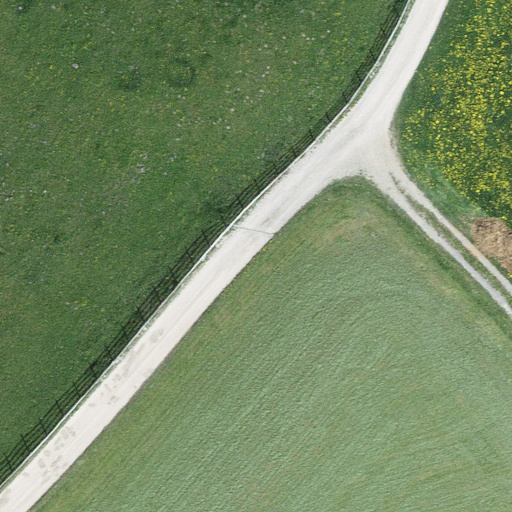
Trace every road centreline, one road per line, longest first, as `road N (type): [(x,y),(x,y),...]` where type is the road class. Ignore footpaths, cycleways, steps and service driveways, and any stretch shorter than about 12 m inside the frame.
road 1 (track): [(430,0),(353,137),(258,229),(2,511)]
road 2 (track): [(511,304),(353,137)]
